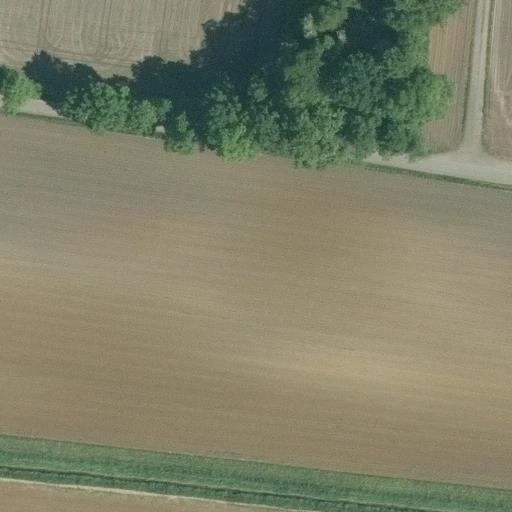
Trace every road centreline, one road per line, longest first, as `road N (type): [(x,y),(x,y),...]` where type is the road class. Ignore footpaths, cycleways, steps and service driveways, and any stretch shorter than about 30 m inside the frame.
road 1 (unclassified): [(0,104),(511,179)]
road 2 (track): [(511,146),(488,103),(486,0)]
